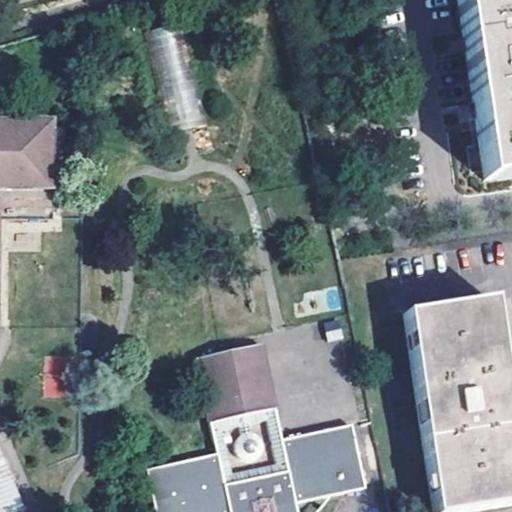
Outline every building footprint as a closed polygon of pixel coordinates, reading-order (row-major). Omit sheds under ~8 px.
[(511,0),(458,0),(485,182),(511,177),(511,0)] [(163,130),(200,125),(185,25),(149,30),(163,130)] [(49,112),(0,111),(0,176),(48,176),(49,112)] [(511,445),(490,305),(402,318),(433,511),(494,511),(511,509),(511,445)] [(340,319),(323,322),(327,341),(343,338),(340,319)] [(294,511),(293,508),(362,493),(348,429),(280,443),(259,348),(194,363),(215,458),(146,474),(154,511),(294,511)] [(44,397),(67,395),(65,355),(41,357),(44,397)] [(0,511),(20,511),(26,510),(0,441),(0,511)]
